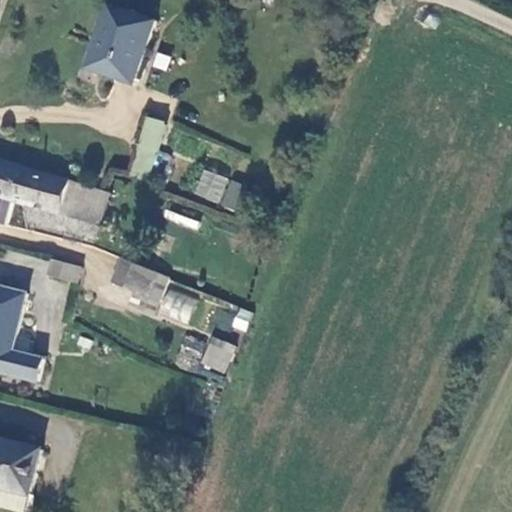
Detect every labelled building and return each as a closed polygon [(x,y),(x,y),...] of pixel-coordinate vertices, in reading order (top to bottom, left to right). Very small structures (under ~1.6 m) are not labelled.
[(137,89),(164,21),(114,4),(90,71),(137,89)] [(140,116),(133,177),(154,179),(161,118),(140,116)] [(149,178),(161,183),(170,157),(159,153),(149,178)] [(0,197),(28,207),(40,172),(0,159),(0,197)] [(115,196),(40,172),(28,207),(103,230),(115,196)] [(209,172),(199,197),(221,206),(231,181),(209,172)] [(235,181),(225,207),(240,213),(250,187),(235,181)] [(172,201),(164,216),(193,230),(201,215),(172,201)] [(175,281),(127,261),(117,285),(142,295),(165,305),(175,281)] [(52,277),(82,286),(85,271),(55,262),(52,277)] [(0,372),(45,385),(52,361),(17,351),(32,297),(0,288),(0,372)] [(165,305),(142,295),(137,308),(160,318),(165,305)] [(232,327),(245,332),(253,313),(239,308),(232,327)] [(213,347),(209,357),(214,359),(233,365),(237,355),(213,347)] [(233,365),(214,359),(212,368),(230,374),(233,365)] [(27,511),(46,450),(0,438),(0,507),(16,511),(27,511)]
